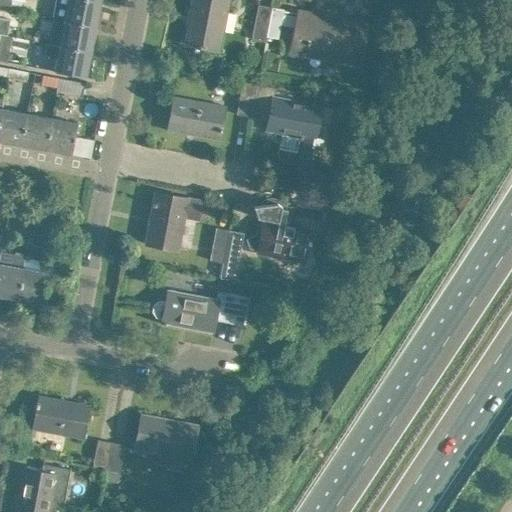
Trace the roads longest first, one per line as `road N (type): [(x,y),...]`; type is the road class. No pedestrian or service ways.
road 1 (residential): [(77,346),(142,0)]
road 2 (motorway): [(511,242),(332,511)]
road 3 (motorway): [(395,511),(511,335)]
road 4 (residential): [(235,377),(77,346)]
